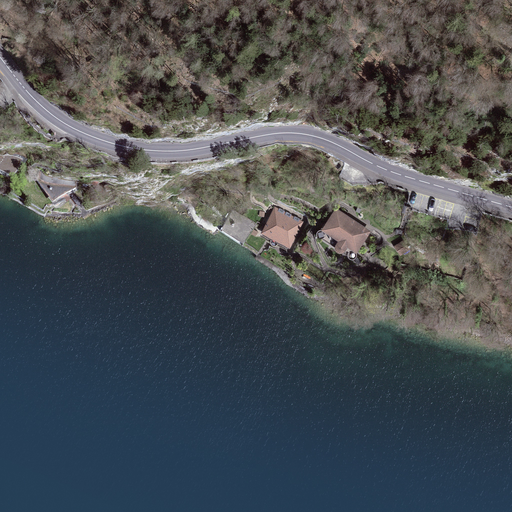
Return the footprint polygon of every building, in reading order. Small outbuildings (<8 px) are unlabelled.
[(21,162),(0,150),(0,171),(12,178),(21,162)] [(38,182),(42,188),(45,186),(54,199),(66,190),(69,194),(75,189),(76,184),(62,181),(63,179),(53,178),(53,179),(39,176),(38,182)] [(411,206),(404,204),(402,210),(409,212),(411,206)] [(264,231),(289,245),(301,223),(298,221),(300,219),(295,216),(293,219),(290,217),(291,214),(286,212),(285,214),(283,213),(284,211),(279,208),(278,211),(275,209),(264,231)] [(219,230),(242,245),(256,224),(233,209),(219,230)] [(344,249),(352,255),(368,231),(336,211),(321,234),(337,244),(336,246),(336,248),(337,249),(338,251),(339,251),(341,251),(343,251),(344,249)] [(409,249),(404,241),(398,245),(403,253),(409,249)]
